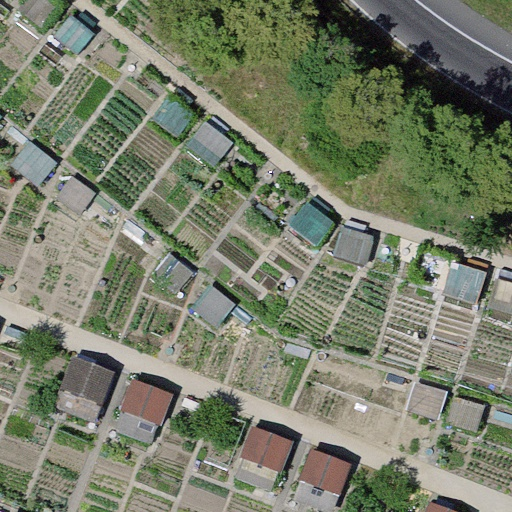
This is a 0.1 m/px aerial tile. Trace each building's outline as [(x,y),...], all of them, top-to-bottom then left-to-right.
[(47,0),(39,0),(27,16),(49,33),(65,13),(47,0)] [(73,20),(57,40),(80,57),(95,37),(73,20)] [(171,101),(157,120),(185,140),(199,122),(171,101)] [(0,114),(0,131),(9,122),(0,114)] [(211,131),(195,152),(223,174),(239,153),(211,131)] [(37,145),(18,168),(48,192),(67,169),(37,145)] [(79,185),(64,203),(88,222),(103,204),(79,185)] [(317,208),(301,229),(327,248),(342,227),(317,208)] [(346,232),(337,263),(368,271),(377,240),(346,232)] [(176,263),(159,285),(184,303),(201,281),(176,263)] [(457,269),(448,299),(485,311),(494,280),(457,269)] [(511,286),(500,283),(491,312),(511,319),(511,286)] [(214,291),(196,314),(223,335),(242,312),(214,291)] [(79,361),(67,394),(110,410),(122,377),(79,361)] [(138,383),(127,414),(167,428),(178,397),(138,383)] [(420,388),(413,416),(447,425),(455,398),(420,388)] [(463,403),(451,430),(481,443),(492,415),(463,403)] [(259,433),(247,463),(286,478),(297,447),(259,433)] [(321,456),(310,485),(349,499),(360,470),(321,456)]
